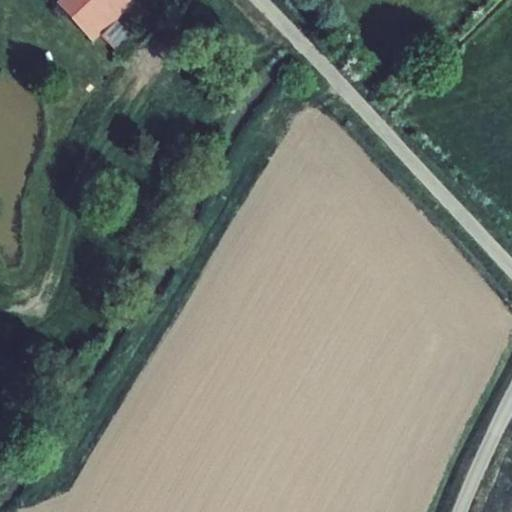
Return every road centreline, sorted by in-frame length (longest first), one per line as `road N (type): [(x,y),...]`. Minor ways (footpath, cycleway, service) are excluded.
road 1 (unclassified): [(257,0),(511,270)]
road 2 (unclassified): [(459,511),(511,398)]
